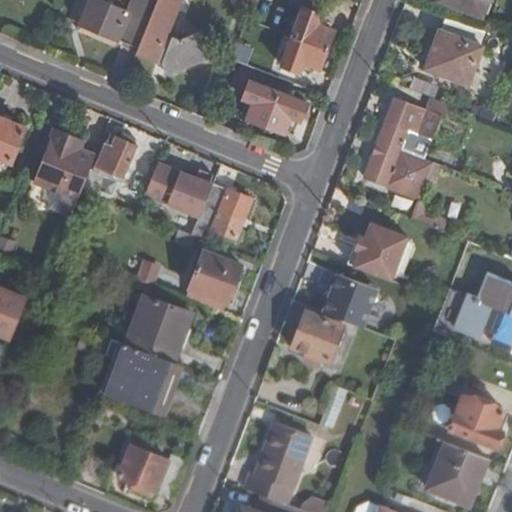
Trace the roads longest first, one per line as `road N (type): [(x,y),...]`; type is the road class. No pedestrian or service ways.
road 1 (residential): [(192,511),(315,184)]
road 2 (residential): [(0,53),(315,184)]
road 3 (residential): [(315,184),(384,0)]
